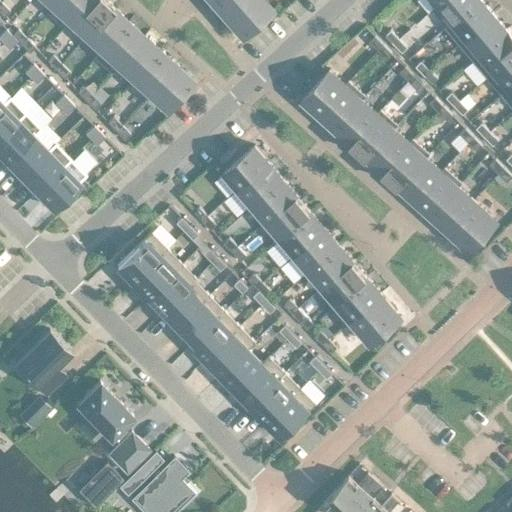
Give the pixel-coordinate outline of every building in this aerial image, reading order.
[(66,15),(79,0),(49,0),(50,0),(66,15)] [(82,29),(108,0),(107,0),(79,0),(66,15),(82,29)] [(98,44),(124,15),(108,0),(82,29),(98,44)] [(211,0),(223,12),(236,0),(211,0)] [(236,0),(223,12),(237,29),(267,3),(265,0),(236,0)] [(433,0),(430,3),(444,19),(445,20),(468,0),(433,0)] [(442,21),(457,38),(492,8),(485,0),(468,0),(445,20),(444,19),(442,21)] [(457,38),(471,54),(506,25),(492,8),(457,38)] [(114,58),(140,29),(124,15),(98,44),(114,58)] [(8,29),(17,37),(22,32),(14,23),(8,29)] [(383,29),(391,38),(397,32),(389,24),(383,29)] [(471,54),(485,71),(511,47),(511,31),(506,25),(471,54)] [(7,28),(0,35),(0,37),(4,42),(13,34),(7,28)] [(130,73),(156,44),(140,29),(114,58),(130,73)] [(367,35),(375,44),(381,38),(372,29),(367,35)] [(22,32),(17,37),(25,46),(31,40),(22,32)] [(397,32),(391,38),(399,46),(405,41),(397,32)] [(381,38),(375,44),(384,52),(389,46),(381,38)] [(146,87),(172,58),(156,44),(130,73),(146,87)] [(499,88),(507,82),(506,81),(511,76),(511,47),(485,71),(499,88)] [(43,54),(52,63),(57,57),(49,49),(43,54)] [(413,60),(421,69),(427,63),(419,55),(413,60)] [(20,65),(26,71),(35,63),(29,57),(20,65)] [(57,57),(52,63),(60,72),(66,66),(57,57)] [(146,87),(162,102),(188,73),(172,58),(146,87)] [(397,66),(405,74),(411,69),(403,60),(397,66)] [(35,63),(26,71),(32,77),(40,68),(35,63)] [(344,78),(343,77),(327,63),(300,93),(317,107),(344,78)] [(427,63),(421,69),(430,77),(436,72),(427,63)] [(411,69),(405,74),(414,83),(420,77),(411,69)] [(333,122),(360,92),(363,89),(346,73),(343,77),(344,78),(317,107),(333,122)] [(73,85),(82,94),(88,88),(79,80),(73,85)] [(443,91),(452,100),(457,94),(449,86),(443,91)] [(51,96),(56,102),(65,94),(59,88),(51,96)] [(88,88),(82,94),(90,103),(96,97),(88,88)] [(0,126),(21,105),(6,89),(0,94),(0,126)] [(427,97),(435,105),(441,100),(433,91),(427,97)] [(376,106),(375,106),(360,92),(333,122),(349,136),(376,106)] [(65,94),(56,102),(62,108),(70,99),(65,94)] [(457,94),(452,100),(460,108),(466,103),(457,94)] [(441,100),(435,105),(444,114),(450,108),(441,100)] [(365,151),(392,121),(395,118),(378,102),(375,106),(376,106),(349,136),(365,151)] [(21,105),(0,126),(0,152),(3,155),(30,128),(37,122),(21,105)] [(103,116),(112,125),(118,119),(109,110),(103,116)] [(474,122),(482,131),(488,125),(479,117),(474,122)] [(86,133),(95,125),(89,119),(81,127),(86,133)] [(118,119),(112,125),(120,133),(126,128),(118,119)] [(408,135),(407,135),(392,121),(365,151),(381,165),(408,135)] [(457,128),(466,136),(471,130),(463,122),(457,128)] [(101,130),(95,125),(86,133),(92,139),(101,130)] [(488,125),(482,131),(490,139),(496,134),(488,125)] [(44,142),(30,128),(3,155),(17,169),(44,142)] [(471,130),(466,136),(474,145),(480,139),(471,130)] [(397,180),(424,150),(428,147),(410,131),(407,135),(408,135),(381,165),(397,180)] [(44,142),(17,169),(32,185),(67,152),(51,136),(44,142)] [(235,181),(236,182),(266,156),(252,139),(221,165),(235,181)] [(440,164),(439,164),(424,150),(397,180),(413,194),(440,164)] [(82,168),(67,152),(32,185),(48,201),(82,168)] [(487,158),(496,167),(502,161),(493,153),(487,158)] [(250,199),(250,198),(281,172),(266,156),(236,182),(235,181),(232,184),(247,202),(250,199)] [(429,209),(456,179),(460,176),(443,160),(439,164),(440,164),(413,194),(429,209)] [(502,161),(496,167),(503,175),(504,176),(510,170),(502,161)] [(496,167),(491,171),(499,179),(503,175),(496,167)] [(264,215),(295,188),(281,172),(250,198),(250,199),(264,215)] [(445,223),(472,193),(456,179),(429,209),(445,223)] [(278,230),(278,231),(309,205),(295,188),(264,215),(278,230)] [(445,223),(461,238),(488,208),(472,193),(445,223)] [(191,206),(200,215),(205,209),(197,200),(191,206)] [(288,250),(323,221),(309,205),(278,231),(278,230),(274,234),(288,250)] [(205,209),(200,215),(208,223),(214,218),(205,209)] [(171,216),(180,224),(185,219),(177,210),(171,216)] [(185,219),(180,224),(188,233),(194,227),(185,219)] [(306,264),(337,238),(323,221),(288,250),(303,267),(306,264)] [(112,259),(128,275),(162,241),(147,225),(112,259)] [(221,237),(230,245),(236,240),(227,231),(221,237)] [(320,280),(351,254),(337,238),(306,264),(320,280)] [(236,240),(230,245),(238,254),(244,248),(236,240)] [(143,290),(177,257),(162,241),(128,275),(143,290)] [(201,247),(210,255),(216,250),(207,241),(201,247)] [(216,250),(210,255),(218,264),(224,258),(216,250)] [(334,297),(365,270),(351,254),(320,280),(334,297)] [(143,290),(158,306),(193,272),(177,257),(143,290)] [(246,273),(254,281),(260,275),(252,267),(246,273)] [(348,313),(379,287),(365,270),(334,297),(348,313)] [(193,272),(158,306),(173,321),(208,288),(193,272)] [(240,286),(246,281),(237,272),(232,278),(240,286)] [(260,275),(254,281),(257,283),(263,290),(269,284),(260,275)] [(257,283),(251,289),(259,298),(265,292),(257,283)] [(348,313),(344,316),(359,333),(393,304),(379,287),(348,313)] [(223,303),(208,288),(173,321),(189,337),(223,303)] [(274,301),(265,292),(259,298),(268,306),(274,301)] [(282,298),(290,307),(296,301),(288,293),(282,298)] [(296,301),(290,307),(299,316),(304,310),(296,301)] [(189,337),(204,352),(238,319),(223,303),(189,337)] [(277,324),(285,333),(291,327),(283,318),(277,324)] [(238,319),(204,352),(219,367),(246,341),(247,341),(254,335),(238,319)] [(66,344),(45,323),(10,357),(31,378),(32,377),(41,387),(61,368),(52,358),(66,344)] [(312,329),(320,338),(326,332),(318,323),(312,329)] [(291,327),(285,333),(294,341),(299,336),(291,327)] [(326,332),(320,338),(329,346),(335,341),(326,332)] [(246,341),(219,367),(234,383),(261,356),(260,355),(247,341),(246,341)] [(249,398),(283,365),(267,349),(260,355),(261,356),(234,383),(249,398)] [(307,355),(316,364),(321,358),(313,349),(307,355)] [(321,358),(316,364),(324,372),(330,367),(321,358)] [(298,380),(283,365),(249,398),(264,414),(298,380)] [(114,437),(104,447),(122,466),(145,443),(126,425),(124,427),(117,421),(129,409),(95,374),(72,397),(106,431),(107,430),(114,437)] [(298,380),(264,414),(280,430),(314,397),(298,380)] [(35,390),(26,400),(36,410),(46,401),(35,390)] [(150,445),(115,480),(123,488),(158,453),(150,445)] [(163,511),(190,486),(177,472),(184,465),(169,450),(132,485),(146,499),(139,506),(144,511),(163,511)] [(102,455),(74,483),(91,500),(119,472),(102,455)] [(321,497),(338,511),(373,472),(366,465),(356,476),(347,468),(321,497)] [(338,511),(337,511),(366,511),(379,498),(371,490),(381,479),(373,472),(338,511)] [(366,511),(394,511),(387,505),(397,494),(389,486),(379,498),(366,511)] [(511,505),(511,508),(508,511),(511,511),(511,490),(511,489),(503,496),(511,505)]
